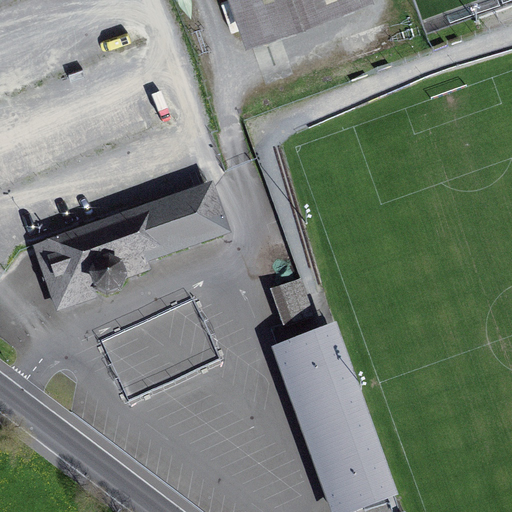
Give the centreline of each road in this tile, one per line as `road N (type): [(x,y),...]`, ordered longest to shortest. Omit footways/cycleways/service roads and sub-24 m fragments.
road 1 (unknown): [(161,0),(181,80),(162,131),(0,197)]
road 2 (secondary): [(0,395),(155,511)]
